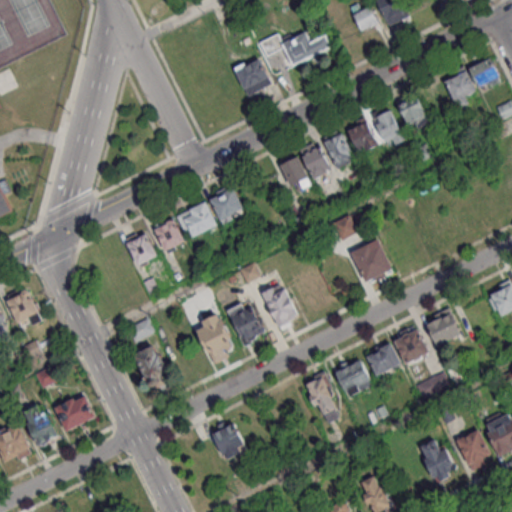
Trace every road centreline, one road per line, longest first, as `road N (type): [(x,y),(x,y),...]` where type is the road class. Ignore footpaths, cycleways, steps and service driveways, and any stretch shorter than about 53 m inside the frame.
road 1 (residential): [(0,503),(511,240)]
road 2 (tertiary): [(57,236),(511,9)]
road 3 (tertiary): [(57,236),(51,262),(173,511)]
road 4 (residential): [(117,7),(198,165)]
road 5 (tertiary): [(113,0),(77,147)]
